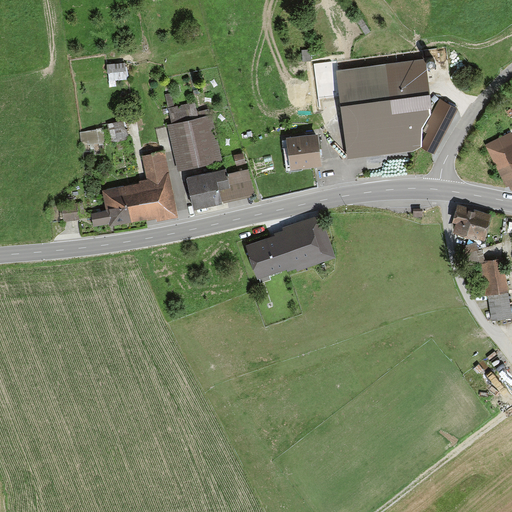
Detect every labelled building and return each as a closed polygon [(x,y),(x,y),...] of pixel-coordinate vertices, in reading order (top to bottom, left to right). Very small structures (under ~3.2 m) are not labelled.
[(387,65),(336,71),(347,161),(413,153),(418,148),(422,132),(431,118),(429,110),(393,114),(387,65)] [(457,109),(442,102),(418,147),(433,155),(457,109)] [(193,104),(168,110),(171,125),(168,125),(178,170),(219,161),(209,118),(197,121),(193,104)] [(511,189),(511,137),(510,135),(485,147),(508,191),(511,189)] [(317,137),(285,141),(288,170),(321,166),(317,137)] [(172,216),(162,155),(143,158),(147,182),(102,189),(106,213),(92,215),(95,228),(172,216)] [(243,155),(233,158),(237,168),(246,165),(243,155)] [(225,170),(188,180),(196,211),(252,195),(245,171),(227,176),(225,170)] [(74,205),(60,207),(62,222),(76,220),(74,205)] [(490,217),(458,208),(453,227),(485,236),(490,217)] [(320,222),(245,247),(257,281),(331,256),(320,222)] [(476,241),(463,245),(469,265),(486,260),(483,248),(479,249),(476,241)] [(488,294),(507,291),(503,258),(484,261),(488,294)] [(507,291),(488,294),(492,321),(511,318),(507,291)]
